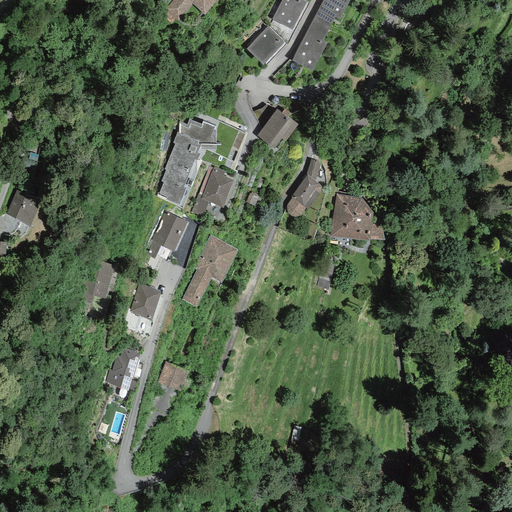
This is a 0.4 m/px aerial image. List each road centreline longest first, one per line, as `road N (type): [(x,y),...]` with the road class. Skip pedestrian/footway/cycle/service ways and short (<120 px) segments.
road 1 (residential): [(312,93),(307,155),(191,448),(167,472),(143,481),(129,481),(123,465),(158,320),(192,228)]
road 2 (residential): [(400,0),(375,53),(385,64),(419,13),(441,0)]
